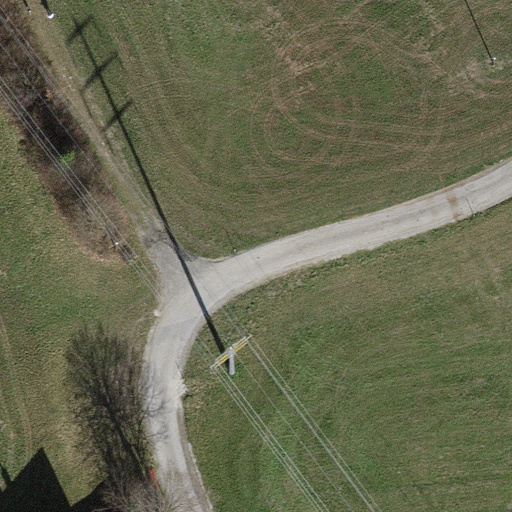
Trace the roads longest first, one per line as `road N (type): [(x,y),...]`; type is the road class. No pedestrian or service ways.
road 1 (track): [(511,175),(429,212),(265,259),(198,298),(170,340),(161,382),(169,453),(189,511)]
road 2 (track): [(198,298),(108,174),(22,0)]
